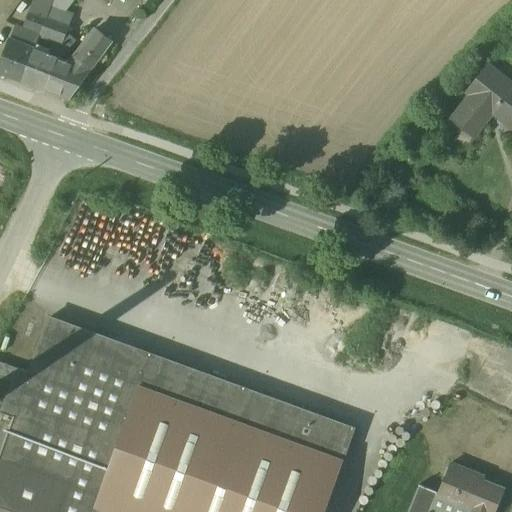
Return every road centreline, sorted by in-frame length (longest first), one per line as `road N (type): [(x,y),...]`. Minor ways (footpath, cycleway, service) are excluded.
road 1 (primary): [(511,298),(64,137)]
road 2 (unclassified): [(166,0),(64,137)]
road 3 (unclassified): [(64,137),(0,281)]
